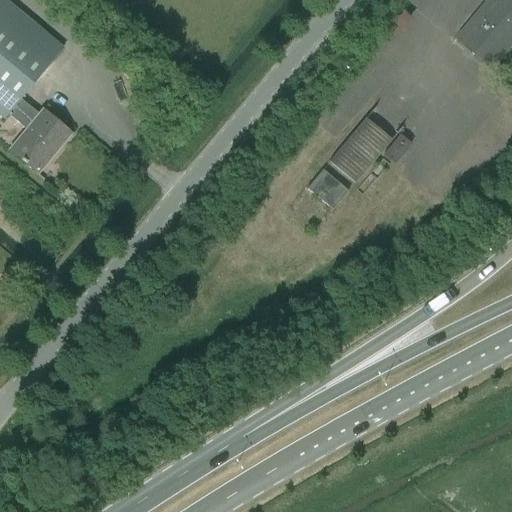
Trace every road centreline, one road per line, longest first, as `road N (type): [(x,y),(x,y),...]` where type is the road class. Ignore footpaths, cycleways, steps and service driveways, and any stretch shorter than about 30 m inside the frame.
road 1 (unclassified): [(0,408),(342,0)]
road 2 (primary): [(511,243),(245,429),(186,480)]
road 3 (primary): [(511,298),(391,354),(186,480)]
road 4 (primary): [(201,511),(403,389),(511,335)]
